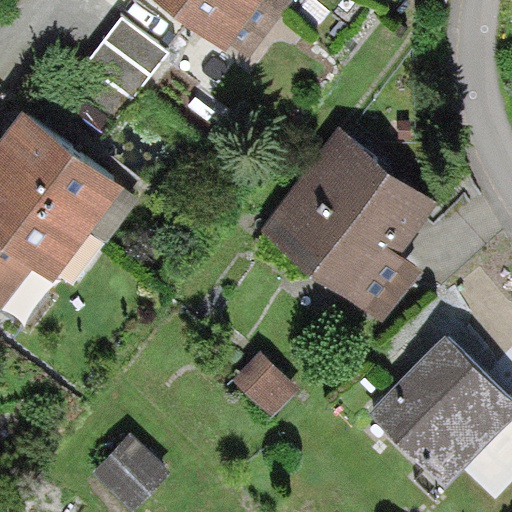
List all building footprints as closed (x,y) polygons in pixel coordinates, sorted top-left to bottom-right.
[(179,0),(250,53),(289,0),(179,0)] [(21,87),(25,90),(44,105),(50,98),(73,117),(81,106),(104,124),(170,42),(124,6),(86,53),(75,43),(67,53),(55,44),(21,87)] [(0,219),(35,246),(54,261),(126,167),(44,105),(25,90),(0,121),(0,219)] [(343,122),(266,221),(386,313),(430,255),(403,234),(435,193),(343,122)] [(0,292),(35,246),(0,219),(0,292)] [(401,375),(373,402),(449,478),(511,415),(511,379),(454,322),(401,375)] [(263,346),(236,376),(272,410),(300,381),(263,346)] [(131,424),(96,461),(138,500),(173,463),(131,424)]
